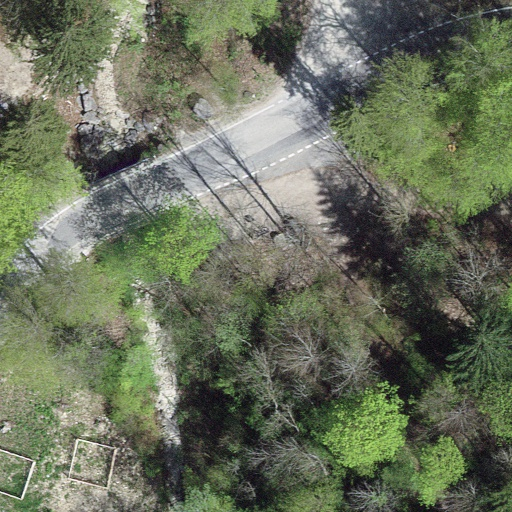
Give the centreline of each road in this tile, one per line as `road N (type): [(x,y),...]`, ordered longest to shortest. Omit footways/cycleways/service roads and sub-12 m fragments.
road 1 (tertiary): [(0,305),(103,215),(180,171),(379,73),(438,53),(511,44)]
road 2 (track): [(331,199),(511,209)]
